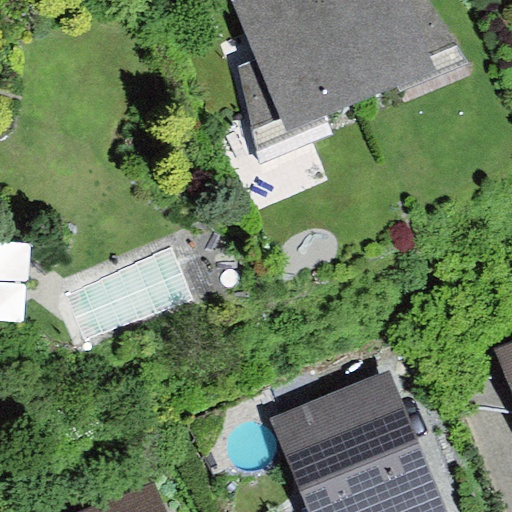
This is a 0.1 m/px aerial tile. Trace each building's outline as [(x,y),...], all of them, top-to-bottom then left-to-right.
[(365,116),(317,0),(258,0),(238,8),(259,64),(240,71),(260,170),(365,116)] [(408,0),(405,3),(403,0),(317,0),(365,116),(471,75),(425,0),(408,0)] [(511,352),(498,358),(511,391),(511,352)] [(445,511),(391,377),(270,425),(305,511),(445,511)] [(163,511),(154,491),(103,511),(163,511)]
